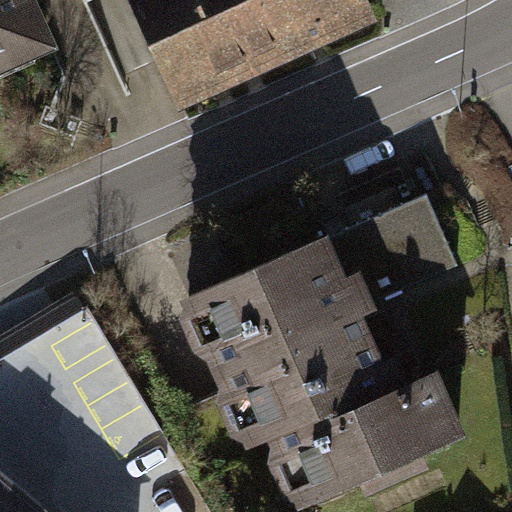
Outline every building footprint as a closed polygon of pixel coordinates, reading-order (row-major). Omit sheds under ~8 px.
[(37,0),(0,0),(0,66),(56,41),(37,0)] [(204,0),(128,0),(184,111),(245,81),(204,0)] [(279,0),(204,0),(245,81),(305,51),(279,0)] [(355,0),(279,0),(305,51),(366,21),(355,0)] [(427,187),(336,226),(368,301),(459,262),(427,187)] [(180,293),(212,368),(368,301),(336,226),(180,293)] [(407,390),(368,301),(212,368),(247,448),(270,438),(297,502),(467,430),(443,374),(407,390)] [(156,420),(116,452),(164,511),(214,511),(224,504),(156,420)] [(48,511),(30,496),(16,511),(48,511)]
